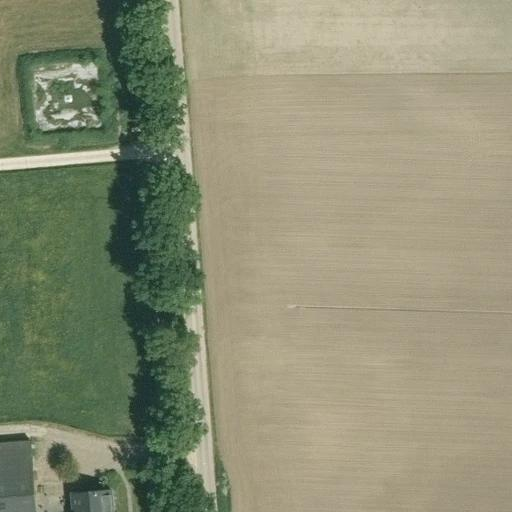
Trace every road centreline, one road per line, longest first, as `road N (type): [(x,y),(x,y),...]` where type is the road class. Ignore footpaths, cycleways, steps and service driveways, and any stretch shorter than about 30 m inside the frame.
road 1 (unclassified): [(210,511),(176,0)]
road 2 (unknown): [(0,165),(186,147)]
